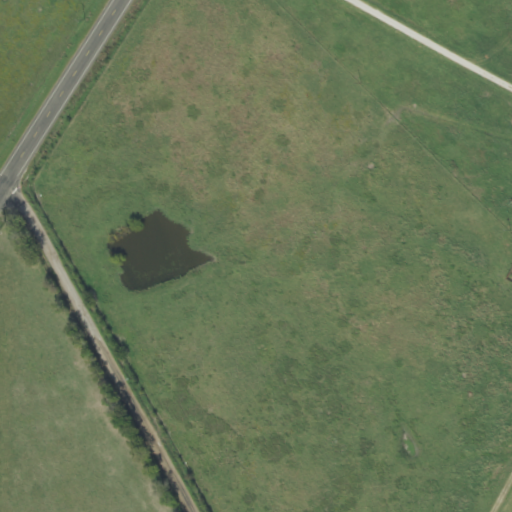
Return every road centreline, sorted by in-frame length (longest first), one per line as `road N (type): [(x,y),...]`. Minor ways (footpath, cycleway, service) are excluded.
road 1 (residential): [(199,511),(13,177)]
road 2 (secondary): [(0,196),(126,0)]
